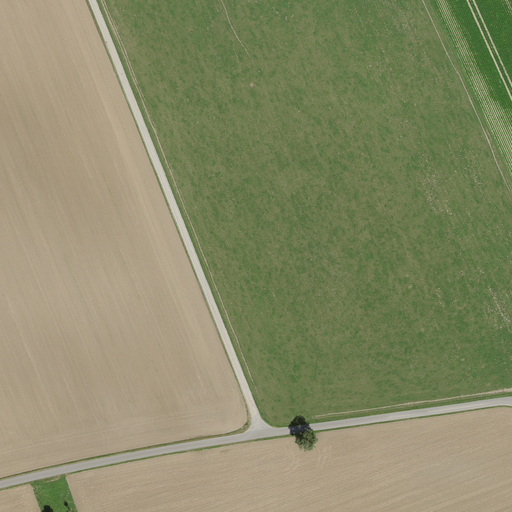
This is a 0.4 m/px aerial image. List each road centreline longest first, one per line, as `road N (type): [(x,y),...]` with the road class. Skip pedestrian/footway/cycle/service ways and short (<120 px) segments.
road 1 (track): [(90,0),(260,432)]
road 2 (track): [(0,484),(260,432)]
road 3 (track): [(260,432),(511,399)]
